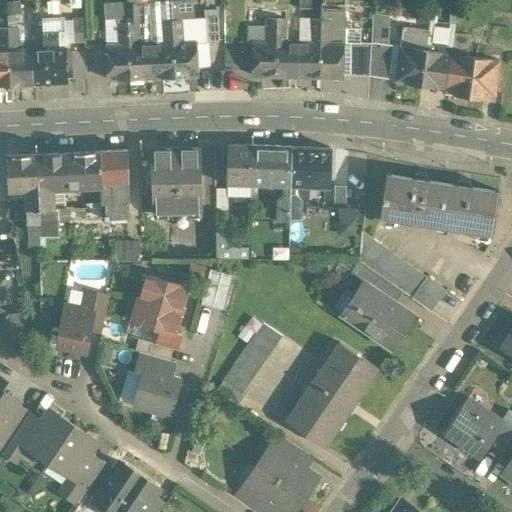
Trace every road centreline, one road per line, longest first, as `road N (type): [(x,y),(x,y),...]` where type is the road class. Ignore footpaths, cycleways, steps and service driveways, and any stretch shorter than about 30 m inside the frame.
road 1 (tertiary): [(511,147),(296,120),(0,129)]
road 2 (residential): [(385,449),(511,261)]
road 3 (residential): [(3,353),(169,469)]
road 4 (residential): [(169,469),(204,344)]
